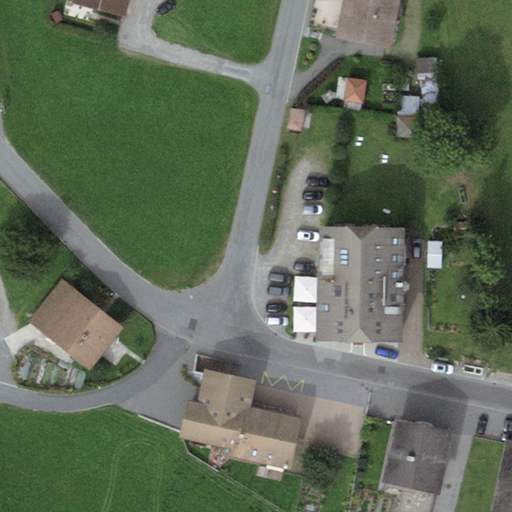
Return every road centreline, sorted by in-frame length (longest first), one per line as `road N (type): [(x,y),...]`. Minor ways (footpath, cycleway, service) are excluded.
road 1 (residential): [(296,0),(223,335)]
road 2 (residential): [(223,335),(511,398)]
road 3 (residential): [(0,150),(100,258),(183,318)]
road 4 (unclassified): [(0,388),(49,400),(117,392),(164,358),(183,318)]
